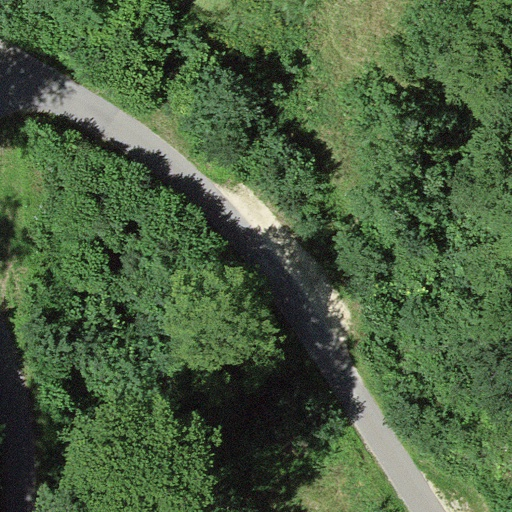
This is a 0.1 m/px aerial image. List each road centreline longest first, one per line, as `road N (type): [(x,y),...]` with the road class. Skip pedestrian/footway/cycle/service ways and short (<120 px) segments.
road 1 (unclassified): [(432,511),(298,280),(238,215),(103,109),(52,85),(0,83)]
road 2 (unclassified): [(0,353),(24,511)]
